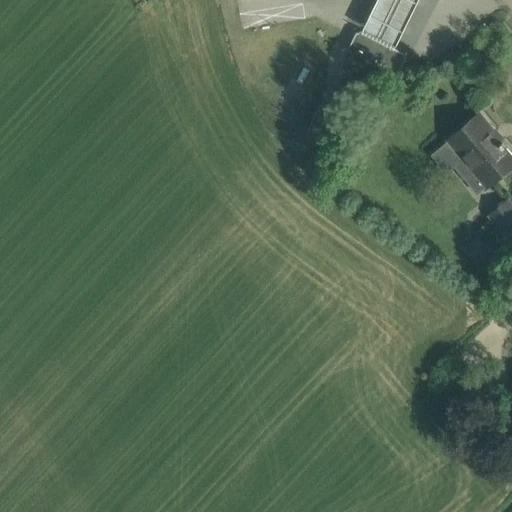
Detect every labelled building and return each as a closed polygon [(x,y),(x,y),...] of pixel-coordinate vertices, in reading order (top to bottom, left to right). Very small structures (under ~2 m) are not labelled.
[(421,0),(380,0),(366,30),(399,47),(421,0)] [(386,69),(401,69),(407,58),(405,53),(362,31),(357,33),(348,49),(386,69)] [(306,137),(336,149),(347,121),(318,109),(306,137)] [(481,113),(448,141),(486,187),(511,165),(511,155),(505,146),(507,145),(504,141),(501,143),(492,134),(496,131),(481,113)] [(492,216),(511,239),(511,238),(511,204),(509,201),(492,216)] [(485,292),(495,302),(510,289),(501,278),(485,292)]
